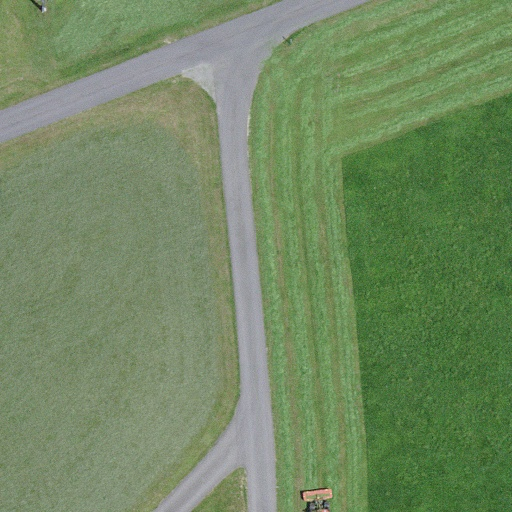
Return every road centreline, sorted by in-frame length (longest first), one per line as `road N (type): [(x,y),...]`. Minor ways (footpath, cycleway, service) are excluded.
road 1 (track): [(262,511),(235,45)]
road 2 (track): [(344,0),(0,129)]
road 3 (track): [(173,511),(257,425)]
